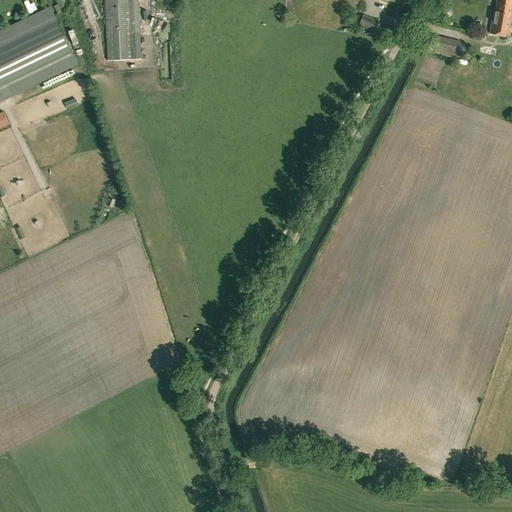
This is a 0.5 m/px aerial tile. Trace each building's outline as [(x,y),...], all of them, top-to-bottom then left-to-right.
[(105,0),(107,33),(108,60),(141,59),(137,0),(105,0)] [(511,27),(511,26),(511,20),(511,21),(511,18),(511,14),(511,11),(511,0),(496,0),(495,11),(494,11),(490,33),(509,37),(511,27)] [(48,9),(0,32),(0,103),(76,66),(48,9)] [(169,19),(168,11),(157,13),(158,21),(169,19)] [(363,15),(359,24),(373,31),(377,22),(363,15)] [(75,25),(70,27),(76,44),(81,43),(75,25)] [(461,42),(432,35),(428,52),(457,59),(458,57),(462,58),(465,45),(460,44),(461,42)] [(3,112),(0,113),(0,128),(9,124),(3,112)]
